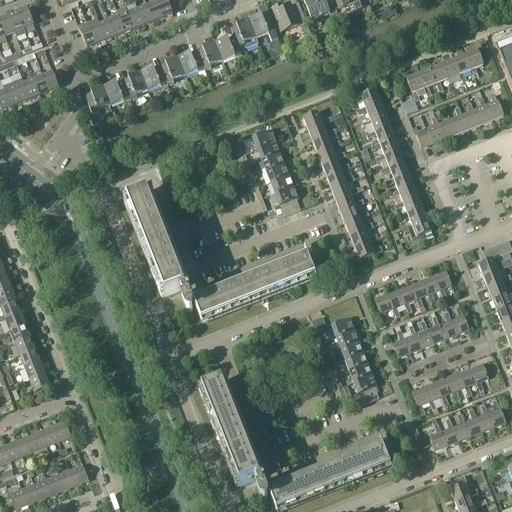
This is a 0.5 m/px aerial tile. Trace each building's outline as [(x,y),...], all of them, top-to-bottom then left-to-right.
[(155,0),(157,3),(163,20),(173,16),(166,0),(155,0)] [(303,0),(312,22),(321,19),(320,16),(330,13),(324,0),(303,0)] [(356,12),(368,7),(365,0),(335,0),(340,10),(353,5),(356,12)] [(157,3),(147,7),(154,23),(163,20),(157,3)] [(283,5),(272,10),(278,24),(273,26),(276,33),(280,31),(281,33),(300,26),(301,28),(305,37),(308,36),(311,35),(307,25),(303,14),(302,14),(302,12),(293,16),(289,8),(285,10),(283,5)] [(147,7),(138,11),(144,27),(154,23),(147,7)] [(126,9),(116,12),(118,18),(119,18),(125,35),(135,31),(128,15),(128,14),(126,9)] [(28,10),(18,14),(24,30),(34,26),(28,10)] [(128,14),(128,15),(135,31),(144,27),(138,11),(128,14)] [(18,14),(8,18),(15,34),(14,34),(17,39),(26,35),(24,30),(18,14)] [(262,16),(249,21),(257,40),(269,35),(272,44),(279,41),(276,33),(273,26),(269,16),(263,18),(262,16)] [(8,18),(0,20),(0,24),(5,38),(14,34),(15,34),(8,18)] [(119,18),(109,22),(116,38),(125,35),(119,18)] [(98,20),(88,24),(97,46),(106,42),(100,26),(100,25),(98,20)] [(237,28),(231,31),(234,39),(235,39),(239,49),(240,52),(259,45),(256,40),(257,40),(249,21),(236,26),(237,28)] [(100,26),(106,42),(116,38),(109,22),(100,26)] [(88,24),(78,28),(80,33),(87,50),(97,46),(88,24)] [(511,38),(496,45),(501,59),(503,63),(511,86),(511,38)] [(228,39),(215,44),(222,63),(235,58),(236,60),(242,58),(240,52),(239,49),(235,39),(234,39),(229,41),(228,39)] [(204,51),(198,54),(205,72),(212,70),(211,67),(222,63),(215,44),(203,49),(204,51)] [(478,52),(466,57),(471,72),(484,67),(478,52)] [(191,54),(178,59),(185,77),(197,73),(198,75),(205,72),(198,54),(192,56),(191,54)] [(471,72),(466,57),(454,62),(460,77),(471,72)] [(166,66),(160,68),(168,87),(174,84),(173,82),(185,77),(178,59),(165,64),(166,66)] [(460,77),(454,62),(442,66),(448,81),(460,77)] [(448,81),(442,66),(430,71),(436,86),(439,94),(444,93),(440,84),(448,81)] [(153,69),(141,74),(148,92),(160,87),(161,90),(168,87),(160,68),(154,71),(153,69)] [(436,86),(430,71),(418,76),(424,91),(436,86)] [(53,73),(43,77),(49,94),(59,90),(53,73)] [(129,81),(123,83),(130,102),(137,99),(136,97),(148,92),(141,74),(128,78),(129,81)] [(426,94),(424,91),(418,76),(406,80),(412,95),(416,103),(420,102),(419,98),(426,95),(426,94)] [(43,77),(33,81),(40,97),(49,94),(43,77)] [(22,80),(13,84),(21,105),(30,101),(24,85),(22,80)] [(33,81),(24,85),(30,101),(33,100),(34,103),(41,100),(40,97),(33,81)] [(116,83),(103,88),(111,107),(123,102),(124,104),(130,102),(123,83),(117,85),(116,83)] [(13,84),(3,88),(5,92),(11,109),(21,105),(13,84)] [(500,84),(494,87),(496,93),(503,90),(500,84)] [(92,95),(86,98),(93,117),(100,114),(99,112),(104,109),(107,115),(112,113),(110,107),(111,107),(103,88),(91,93),(92,95)] [(5,93),(0,94),(0,108),(1,113),(11,109),(5,92),(5,93)] [(363,102),(366,110),(380,104),(376,92),(361,98),(353,102),(354,106),(363,102)] [(493,106),(486,109),(492,124),(504,119),(498,104),(497,104),(494,96),(490,97),(493,106)] [(481,128),(492,124),(486,109),(483,100),(478,102),(482,110),(474,113),(481,128)] [(380,104),(366,110),(370,121),(385,115),(380,104)] [(406,112),(407,116),(418,112),(416,108),(406,112)] [(463,118),(469,133),(481,128),(474,113),(463,118)] [(304,120),(308,132),(323,126),(318,114),(304,120)] [(370,121),(375,133),(390,127),(385,115),(370,121)] [(433,147),(445,142),(439,127),(436,118),(431,119),(435,129),(416,137),(421,150),(432,145),(433,147)] [(451,123),(457,138),(469,133),(463,118),(451,123)] [(451,123),(439,127),(445,142),(457,138),(451,123)] [(323,126),(308,132),(313,144),(328,138),(323,126)] [(390,127),(375,133),(366,137),(368,141),(377,138),(380,145),(394,139),(390,127)] [(256,148),(251,149),(253,153),(258,152),(276,144),(272,133),(253,140),(256,148)] [(328,138),(313,144),(318,156),(332,150),(328,138)] [(381,149),(384,157),(399,151),(394,139),(380,145),(371,149),(373,153),(381,149)] [(260,159),(255,160),(257,165),(262,163),(281,156),(276,144),(258,152),(260,159)] [(236,147),(241,158),(245,156),(241,145),(236,147)] [(332,150),(318,156),(322,167),(337,162),(332,150)] [(404,163),(399,151),(384,157),(389,169),(404,163)] [(241,158),(245,169),(249,168),(245,156),(241,158)] [(281,156),(262,163),(266,174),(285,167),(281,156)] [(340,169),(337,162),(322,167),(327,179),(342,173),(350,170),(349,166),(340,169)] [(393,180),(408,174),(404,163),(389,169),(393,180)] [(285,167),(266,174),(271,185),(290,178),(285,167)] [(245,169),(250,181),(254,179),(249,168),(245,169)] [(346,185),(342,173),(327,179),(332,191),(346,185)] [(398,192),(413,186),(408,174),(393,180),(398,192)] [(290,178),(271,185),(275,197),(294,189),(290,178)] [(250,181),(254,192),(258,190),(254,179),(250,181)] [(346,185),(332,191),(336,203),(351,197),(346,185)] [(413,186),(398,192),(390,196),(392,200),(400,196),(403,204),(418,197),(413,186)] [(294,189),(275,197),(280,207),(280,208),(285,206),(291,204),(296,202),(299,201),(294,189)] [(254,192),(259,203),(263,201),(258,190),(254,192)] [(128,203),(140,233),(166,298),(185,291),(186,290),(183,283),(163,233),(148,195),(128,203)] [(351,197),(336,203),(341,215),(356,209),(364,205),(363,202),(354,205),(351,197)] [(418,197),(403,204),(395,207),(396,211),(405,208),(407,216),(422,209),(418,197)] [(263,214),(267,213),(263,201),(259,203),(263,214)] [(291,204),(295,215),(301,213),(296,202),(291,204)] [(289,217),(295,215),(291,204),(285,206),(289,217)] [(285,206),(280,208),(283,215),(284,219),(289,217),(285,206)] [(275,209),(276,214),(278,217),(283,215),(280,208),(280,207),(275,209)] [(341,215),(346,226),(360,221),(356,209),(341,215)] [(407,216),(412,227),(427,221),(422,209),(407,216)] [(365,232),(360,221),(346,226),(350,238),(365,232)] [(432,233),(427,221),(412,227),(404,231),(406,235),(409,233),(412,241),(432,233)] [(365,232),(350,238),(355,250),(370,244),(365,232)] [(503,244),(507,255),(511,253),(511,251),(508,240),(502,242),(503,244)] [(507,255),(503,244),(502,242),(497,244),(498,247),(502,257),(507,255)] [(355,250),(360,262),(374,256),(370,244),(355,250)] [(502,257),(498,247),(497,244),(491,247),(492,249),(496,259),(502,257)] [(308,256),(207,296),(193,302),(201,322),(316,277),(308,256),(313,255),(309,247),(309,246),(308,246),(307,246),(306,246),(305,247),(305,248),(308,256)] [(491,261),(493,260),(496,259),(492,249),(491,247),(486,249),(487,251),(491,261)] [(486,263),(491,261),(487,251),(486,249),(481,251),(482,253),(486,263)] [(486,263),(478,266),(483,279),(498,273),(498,272),(511,267),(511,263),(511,260),(499,265),(500,267),(497,269),(493,260),(491,261),(486,263)] [(451,288),(446,273),(434,278),(440,293),(451,288)] [(498,273),(483,279),(488,290),(503,284),(498,273)] [(440,293),(434,278),(422,282),(428,297),(440,293)] [(7,279),(0,281),(0,295),(12,291),(7,279)] [(187,295),(182,296),(188,311),(189,312),(190,312),(191,312),(192,312),(193,311),(193,310),(190,303),(193,302),(207,296),(205,293),(202,286),(200,287),(197,280),(189,283),(188,280),(183,283),(186,290),(185,291),(187,295)] [(428,297),(422,282),(410,287),(416,302),(428,297)] [(503,284),(488,290),(492,302),(508,296),(503,284)] [(416,302),(410,287),(399,292),(404,307),(416,302)] [(0,310),(1,310),(17,304),(12,291),(0,295),(0,310)] [(404,307),(399,292),(387,296),(393,311),(404,307)] [(393,311),(387,296),(374,301),(380,316),(393,311)] [(511,307),(508,296),(492,302),(497,314),(511,308),(511,307)] [(4,317),(0,318),(0,323),(1,324),(6,322),(22,316),(17,304),(1,310),(4,317)] [(511,308),(497,314),(501,325),(511,321),(511,308)] [(22,316),(6,322),(10,334),(26,327),(22,316)] [(459,320),(451,322),(457,337),(469,333),(463,318),(459,320)] [(323,319),(311,323),(316,334),(320,333),(327,330),(323,319)] [(332,328),(336,339),(354,332),(350,321),(332,328)] [(511,321),(501,325),(506,337),(511,335),(511,321)] [(445,342),(457,337),(451,322),(447,324),(440,327),(445,342)] [(26,327),(10,334),(15,346),(31,339),(26,327)] [(428,332),(434,346),(445,342),(440,327),(428,332)] [(409,329),(410,333),(402,336),(403,337),(404,341),(410,356),(422,351),(416,336),(413,328),(409,329)] [(336,339),(340,350),(359,343),(354,332),(336,339)] [(416,336),(422,351),(434,346),(428,332),(423,333),(416,336)] [(320,333),(316,334),(320,345),(325,343),(320,333)] [(31,339),(15,346),(20,358),(36,352),(31,339)] [(404,341),(392,346),(398,360),(410,356),(404,341)] [(329,355),(325,343),(320,345),(325,357),(329,355)] [(340,350),(345,362),(363,355),(359,343),(340,350)] [(36,352),(20,358),(25,370),(41,364),(36,352)] [(333,366),(329,355),(325,357),(329,368),(333,366)] [(345,362),(349,373),(368,366),(363,355),(345,362)] [(41,364),(25,370),(30,382),(46,376),(41,364)] [(338,377),(333,366),(329,368),(333,379),(338,377)] [(349,373),(354,384),(372,377),(368,366),(349,373)] [(476,386),(488,381),(482,366),(471,371),(476,386)] [(476,386),(471,371),(459,376),(465,391),(476,386)] [(46,376),(30,382),(35,394),(50,388),(46,376)] [(465,391),(459,376),(447,380),(453,395),(465,391)] [(342,388),(338,377),(333,379),(338,390),(342,388)] [(377,388),(372,377),(354,384),(358,396),(364,394),(369,392),(375,389),(377,388)] [(453,395),(447,380),(435,385),(441,400),(453,395)] [(203,393),(240,489),(261,481),(223,385),(203,393)] [(435,385),(424,390),(430,404),(441,400),(435,385)] [(347,400),(342,388),(338,390),(342,402),(347,400)] [(377,395),(375,389),(369,392),(373,403),(379,401),(377,395)] [(430,404),(424,390),(411,395),(417,409),(430,404)] [(369,392),(364,394),(368,405),(373,403),(369,392)] [(364,394),(358,396),(363,407),(368,405),(364,394)] [(358,409),(363,407),(358,396),(353,398),(358,409)] [(488,416),(494,430),(506,425),(500,411),(496,402),(492,404),(494,407),(486,410),(487,411),(488,415),(488,416)] [(472,422),(464,425),(470,439),(482,435),(476,420),(473,411),(469,413),(472,422)] [(476,420),(482,435),(494,430),(488,416),(476,420)] [(65,423),(53,428),(59,444),(72,439),(65,423)] [(453,429),(459,444),(470,439),(464,425),(453,429)] [(53,428),(41,433),(47,449),(59,444),(53,428)] [(453,429),(441,434),(447,448),(459,444),(453,429)] [(41,433),(28,438),(35,454),(47,449),(41,433)] [(435,453),(447,448),(441,434),(429,439),(435,453)] [(380,438),(383,446),(295,481),(269,492),(271,498),(276,511),(391,467),(383,446),(388,445),(385,436),(384,436),(383,436),(382,436),(381,436),(381,437),(380,437),(380,438)] [(28,438),(17,443),(23,459),(35,454),(28,438)] [(17,443),(4,448),(11,463),(23,459),(17,443)] [(4,448),(0,449),(0,467),(11,463),(4,448)] [(82,467),(70,472),(77,488),(89,483),(82,467)] [(511,467),(508,469),(508,470),(499,473),(501,477),(509,474),(511,480),(511,467)] [(70,472),(58,477),(64,493),(77,488),(70,472)] [(262,485),(257,486),(263,501),(264,501),(264,502),(265,502),(266,502),(267,502),(267,501),(268,501),(268,500),(268,499),(271,498),(269,492),(295,481),(294,478),(294,477),(292,472),(287,474),(287,473),(281,475),(281,477),(280,482),(274,482),(269,482),(268,481),(266,481),(267,483),(262,485)] [(58,477),(46,482),(52,498),(64,493),(58,477)] [(46,482),(34,486),(40,502),(52,498),(46,482)] [(34,486),(22,491),(28,507),(40,502),(34,486)] [(450,492),(455,504),(470,499),(469,494),(466,486),(450,492)] [(18,492),(9,496),(15,511),(28,507),(22,491),(21,489),(17,490),(18,492)] [(470,499),(455,504),(458,511),(470,511),(475,510),(470,499)]
